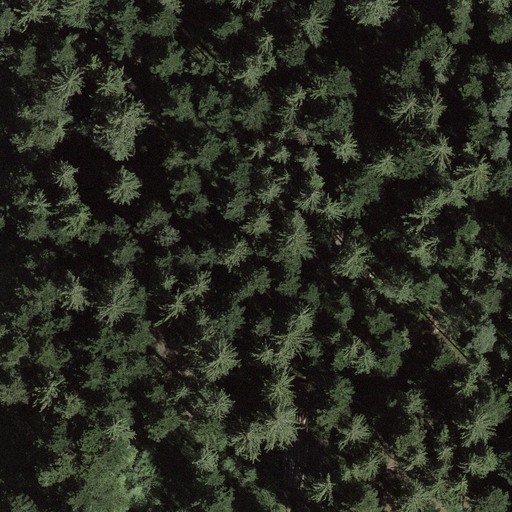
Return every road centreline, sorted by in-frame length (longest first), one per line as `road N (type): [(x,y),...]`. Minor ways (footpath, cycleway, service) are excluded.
road 1 (track): [(203,511),(126,276),(158,109),(183,43),(217,0)]
road 2 (track): [(402,0),(341,226),(311,511)]
